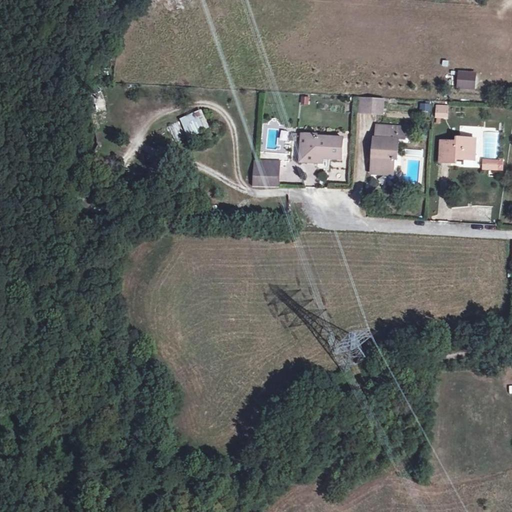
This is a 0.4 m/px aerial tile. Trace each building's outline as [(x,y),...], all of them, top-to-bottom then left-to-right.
[(456,90),(475,90),(476,71),(457,71),(456,90)] [(358,100),(356,116),(382,118),(384,102),(358,100)] [(434,107),(433,119),(445,120),(446,108),(434,107)] [(167,125),(175,144),(209,129),(201,110),(167,125)] [(393,141),(396,141),(397,136),(405,136),(406,128),(376,126),(375,140),(372,140),(369,171),(390,174),(393,141)] [(319,164),(320,158),(298,156),(299,137),(311,138),(312,134),(295,132),(293,162),(319,164)] [(340,140),(311,138),(299,137),(298,156),(320,158),(338,159),(340,140)] [(455,144),(439,142),(437,165),(453,166),(454,162),(472,163),(474,142),(456,140),(455,144)] [(276,165),(276,159),(250,156),(250,163),(276,165)] [(274,185),(276,165),(250,163),(248,184),(274,185)] [(109,207),(91,208),(91,222),(109,222),(109,207)]
